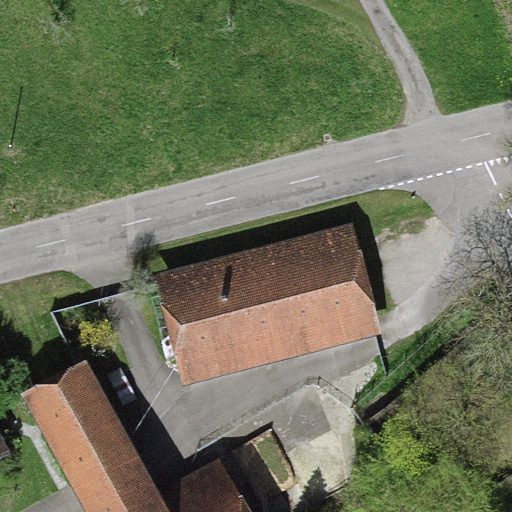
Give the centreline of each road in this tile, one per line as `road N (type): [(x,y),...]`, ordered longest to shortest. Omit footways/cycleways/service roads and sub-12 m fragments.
road 1 (unclassified): [(0,256),(498,130)]
road 2 (track): [(369,0),(454,141)]
